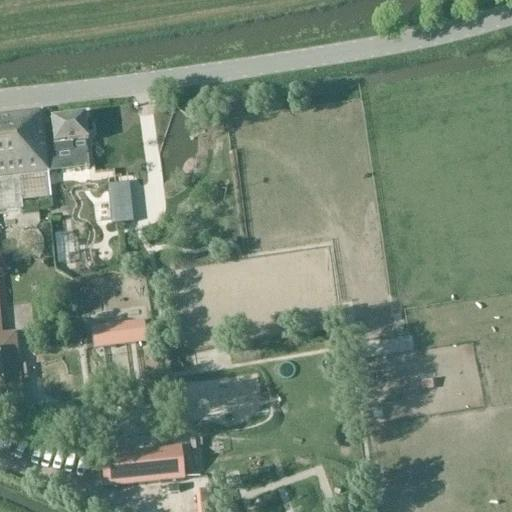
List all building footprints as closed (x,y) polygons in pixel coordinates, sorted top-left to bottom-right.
[(43,177),(49,176),(42,113),(0,117),(0,215),(23,212),(22,204),(19,180),(43,177)] [(51,123),(43,124),(47,159),(54,158),(73,155),(72,147),(87,145),(89,145),(88,138),(90,138),(92,135),(91,127),(88,126),(86,126),(85,118),(51,123)] [(43,177),(19,180),(22,204),(47,202),(43,177)] [(106,188),(108,202),(130,200),(128,185),(106,188)] [(0,407),(21,405),(14,337),(3,338),(0,312),(0,407)] [(144,327),(100,333),(102,350),(147,344),(144,327)] [(207,404),(223,407),(225,395),(209,392),(207,404)] [(129,432),(138,433),(139,409),(125,409),(125,421),(129,421),(129,432)] [(180,451),(100,458),(103,490),(182,483),(180,451)]
